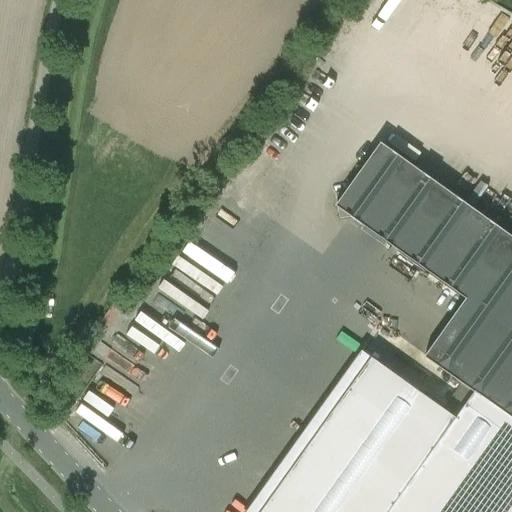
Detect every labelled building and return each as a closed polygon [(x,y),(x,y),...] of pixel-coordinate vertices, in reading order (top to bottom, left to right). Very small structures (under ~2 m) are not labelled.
[(446,54),(468,4),(458,0),(433,0),(433,3),(437,5),(420,42),(446,54)] [(260,511),(511,511),(511,238),(380,144),(364,165),(356,166),(357,175),(354,179),(347,181),(348,187),(345,192),(336,193),(337,202),(334,206),(338,209),(340,218),(349,217),(391,247),(388,251),(394,255),(396,251),(465,300),(447,324),(423,357),(456,380),(454,383),(459,386),(445,406),(458,415),(455,418),(370,358),(260,511)] [(232,189),(194,240),(239,274),(277,223),(232,189)] [(214,308),(202,299),(210,288),(176,264),(162,283),(208,316),(214,308)] [(87,375),(92,366),(82,360),(76,368),(87,375)]
